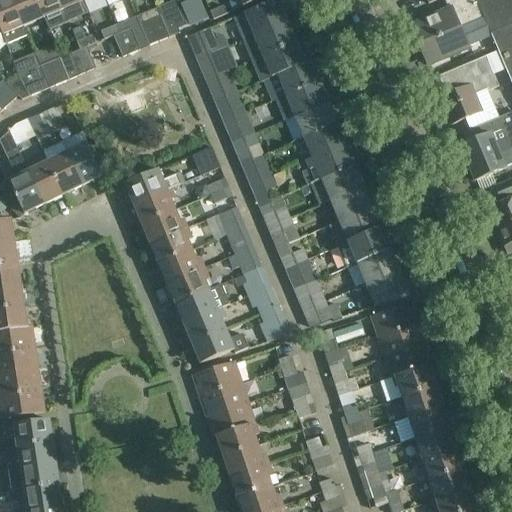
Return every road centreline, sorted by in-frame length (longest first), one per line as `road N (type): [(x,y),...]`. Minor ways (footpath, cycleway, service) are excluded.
road 1 (residential): [(356,511),(182,40),(0,128)]
road 2 (residential): [(224,511),(120,224),(103,217),(50,238),(43,257),(81,511)]
road 3 (residential): [(511,411),(359,0)]
